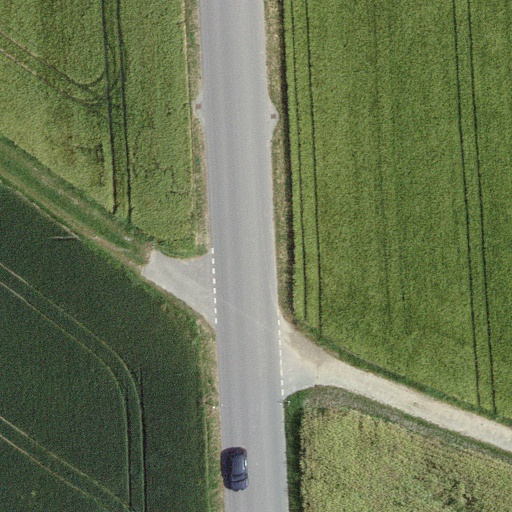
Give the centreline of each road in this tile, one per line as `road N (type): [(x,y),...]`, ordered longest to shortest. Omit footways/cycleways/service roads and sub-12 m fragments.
road 1 (tertiary): [(237,0),(264,511)]
road 2 (motorway): [(0,371),(511,373)]
road 3 (track): [(511,440),(256,343)]
